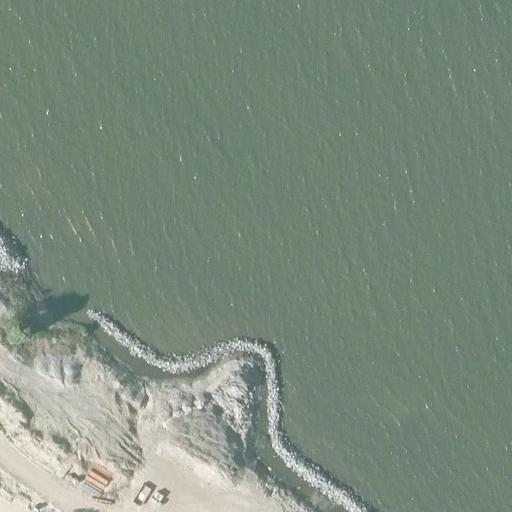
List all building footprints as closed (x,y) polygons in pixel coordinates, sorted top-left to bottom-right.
[(9,356),(0,368),(0,405),(27,368),(25,367),(24,369),(9,358),(11,357),(9,356)] [(57,405),(29,457),(48,467),(76,415),(74,414),(73,416),(57,408),(58,406),(57,405)] [(93,427),(66,479),(85,489),(112,437),(111,436),(110,438),(93,430),(94,428),(93,427)] [(138,463),(113,511),(137,511),(158,473),(156,472),(155,474),(139,466),(140,464),(138,463)] [(0,511),(24,511),(26,508),(25,507),(24,509),(12,502),(10,506),(0,501),(0,511)]
